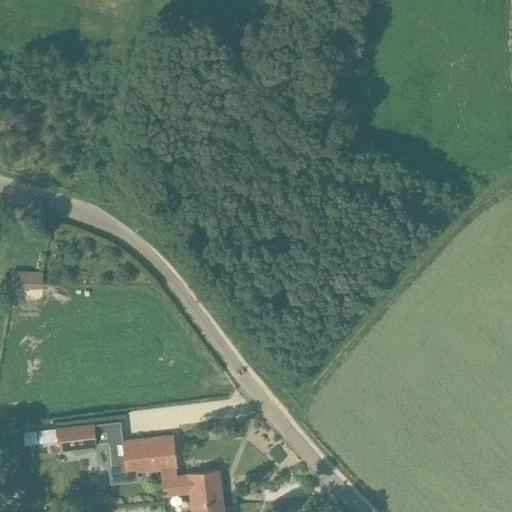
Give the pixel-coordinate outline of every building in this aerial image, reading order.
[(41,284),(41,272),(12,272),(12,285),(41,284)] [(57,429),(59,450),(94,446),(92,426),(57,429)] [(53,429),(38,430),(40,442),(54,440),(53,429)] [(35,431),(24,432),(25,444),(37,442),(35,431)] [(161,482),(170,481),(169,470),(176,470),(172,437),(122,442),(123,453),(112,454),(115,481),(137,479),(136,475),(160,472),(161,482)] [(3,444),(0,447),(0,459),(0,460),(10,450),(3,444)] [(190,479),(170,481),(161,482),(163,498),(191,495),(192,511),(223,511),(219,473),(189,477),(190,479)]
